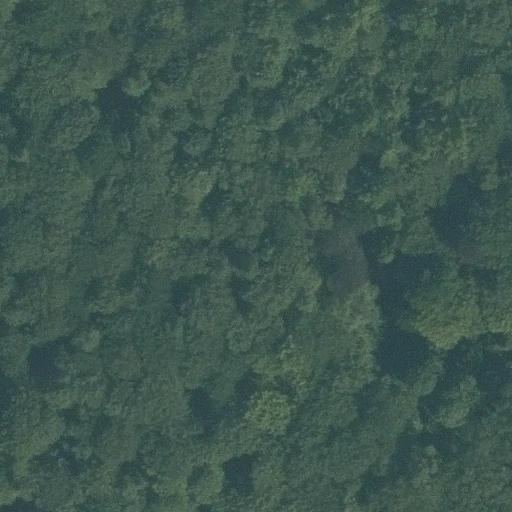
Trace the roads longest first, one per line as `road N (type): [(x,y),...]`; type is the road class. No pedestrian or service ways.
road 1 (track): [(370,270),(133,511)]
road 2 (track): [(195,0),(236,71),(283,186),(341,259),(370,270)]
road 3 (track): [(370,270),(511,142)]
road 4 (track): [(370,270),(453,290),(511,321)]
